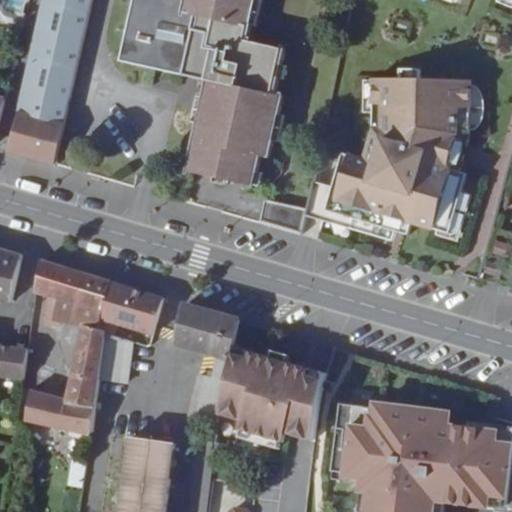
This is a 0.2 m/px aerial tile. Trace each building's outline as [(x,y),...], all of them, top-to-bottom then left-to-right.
[(57,168),(93,0),(47,0),(24,103),(10,155),(57,168)] [(134,0),(121,63),(202,81),(183,171),(264,190),(297,41),(257,33),(264,0),(134,0)] [(333,197),(417,215),(420,202),(458,211),(472,148),(451,144),(459,110),(472,111),(474,81),(453,80),(453,72),(416,69),(416,78),(376,75),(375,100),(385,99),(375,144),(346,138),(338,172),(317,168),(312,192),(333,197)] [(260,226),(302,238),(308,210),(269,199),(260,226)] [(0,301),(11,304),(22,257),(0,249),(0,301)] [(102,376),(108,334),(100,332),(114,284),(45,263),(39,295),(60,300),(55,321),(86,329),(69,397),(45,391),(44,395),(33,392),(29,424),(63,431),(93,438),(102,376)] [(166,299),(114,284),(100,332),(108,334),(114,336),(118,326),(155,337),(166,299)] [(232,361),(234,357),(234,356),(236,349),(244,322),(187,305),(179,347),(219,358),(214,380),(200,376),(192,417),(220,424),(221,415),(232,361)] [(0,511),(0,376),(26,380),(31,352),(0,347),(0,511)] [(253,354),(236,349),(234,356),(251,360),(253,354)] [(300,413),(313,371),(253,354),(251,360),(234,356),(234,357),(232,361),(221,415),(245,422),(242,431),(244,432),(284,444),(287,445),(289,435),(296,412),(300,413)] [(325,384),(328,375),(318,372),(313,371),(300,413),(296,412),(289,435),(304,440),(317,444),(318,441),(319,434),(320,421),(321,414),(322,404),(325,384)] [(355,402),(354,406),(421,414),(420,423),(456,427),(457,414),(355,402)] [(354,406),(343,405),(335,473),(355,475),(354,480),(373,482),(369,511),(437,511),(439,504),(464,507),(464,502),(509,508),(511,483),(511,438),(484,435),(484,430),(456,427),(420,423),(421,414),(354,406)] [(62,441),(92,447),(93,438),(63,431),(62,441)] [(244,432),(242,438),(282,450),(284,444),(244,432)] [(177,446),(132,439),(124,497),(169,504),(177,446)] [(168,511),(169,504),(124,497),(121,511),(168,511)]
